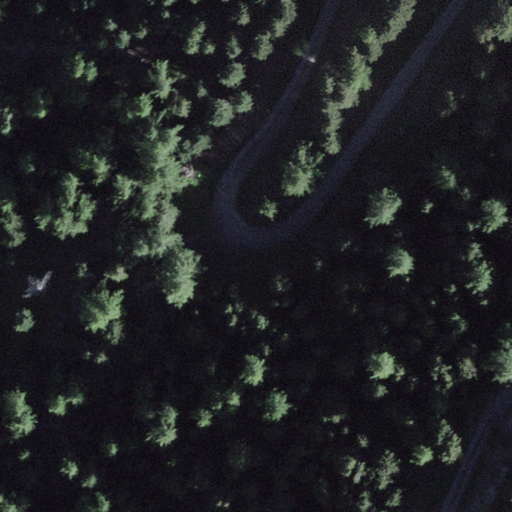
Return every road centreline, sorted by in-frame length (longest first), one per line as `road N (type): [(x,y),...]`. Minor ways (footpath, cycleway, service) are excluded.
road 1 (track): [(489,0),(301,225),(259,242),(224,231)]
road 2 (track): [(224,231),(241,188),(289,122),(355,0)]
